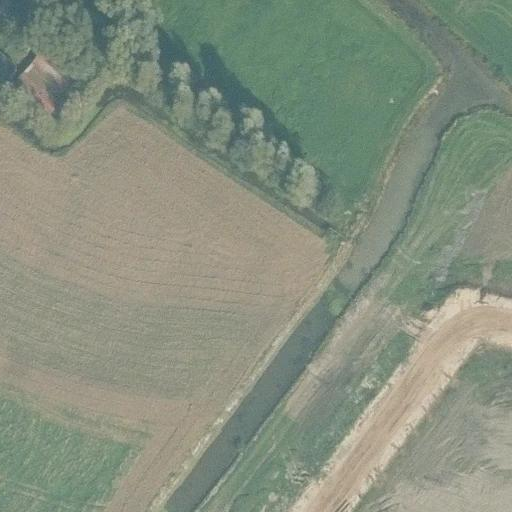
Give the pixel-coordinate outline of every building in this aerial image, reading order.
[(0,48),(0,83),(1,84),(18,63),(0,48)] [(76,81),(43,53),(31,67),(32,68),(24,77),(23,76),(13,88),(45,116),(76,81)] [(481,358),(474,393),(495,397),(502,362),(481,358)] [(511,364),(502,362),(495,397),(511,401),(511,364)] [(480,427),(477,439),(485,441),(488,428),(480,427)] [(488,428),(485,441),(493,442),(496,430),(488,428)]
